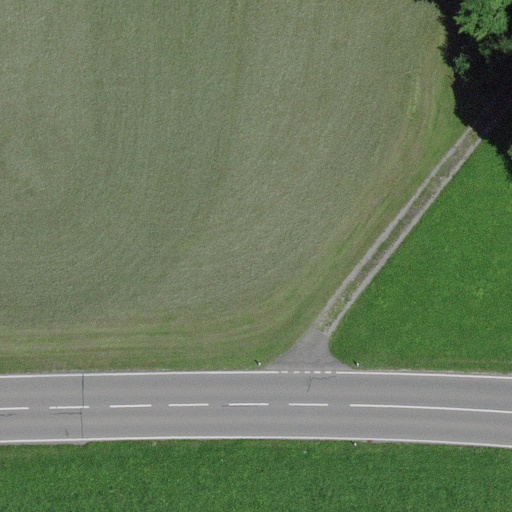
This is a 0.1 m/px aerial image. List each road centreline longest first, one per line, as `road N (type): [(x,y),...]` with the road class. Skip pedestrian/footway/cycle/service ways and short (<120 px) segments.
road 1 (primary): [(511,415),(332,406),(0,409)]
road 2 (track): [(272,406),(511,96)]
